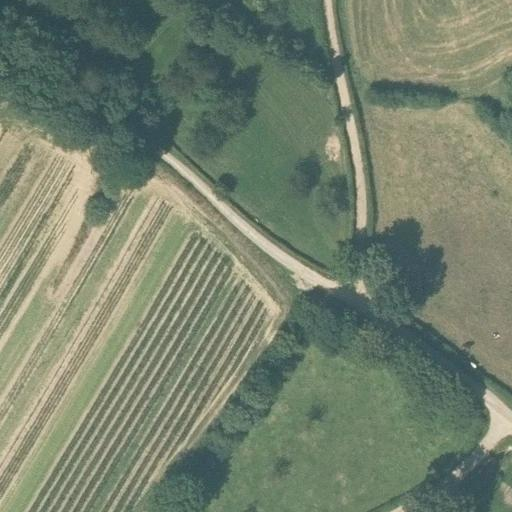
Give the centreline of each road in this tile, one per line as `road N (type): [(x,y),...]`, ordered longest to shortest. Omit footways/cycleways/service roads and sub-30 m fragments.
road 1 (unclassified): [(511,421),(363,304),(293,267),(156,151),(0,43)]
road 2 (track): [(325,0),(357,171),(353,299)]
road 3 (track): [(511,420),(472,462),(403,511)]
